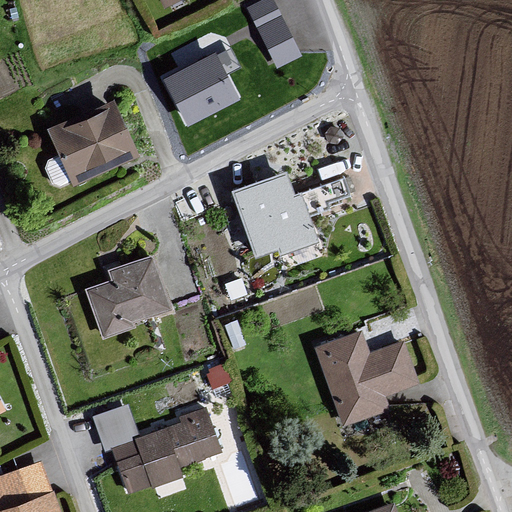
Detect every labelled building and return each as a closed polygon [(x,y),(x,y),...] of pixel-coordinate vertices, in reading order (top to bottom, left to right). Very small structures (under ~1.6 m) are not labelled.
[(155,0),(160,9),(176,0),(155,0)] [(277,0),(261,0),(250,5),(260,29),(285,19),(277,0)] [(217,53),(163,80),(186,125),(240,99),(217,53)] [(114,104),(48,131),(70,185),(136,158),(114,104)] [(286,171),(233,190),(256,253),(276,245),(279,252),(314,240),(305,215),(333,205),(331,200),(350,194),(344,177),(294,194),(286,171)] [(166,310),(148,257),(104,272),(107,282),(84,290),(102,342),(129,333),(126,324),(166,310)] [(359,335),(314,350),(341,430),(391,414),(385,397),(415,387),(402,346),(366,357),(359,335)] [(109,448),(137,437),(125,403),(90,416),(103,450),(109,448)] [(220,454),(204,413),(137,437),(109,448),(128,497),(181,477),(178,470),(220,454)] [(20,476),(0,482),(0,511),(59,511),(53,494),(29,501),(20,476)]
